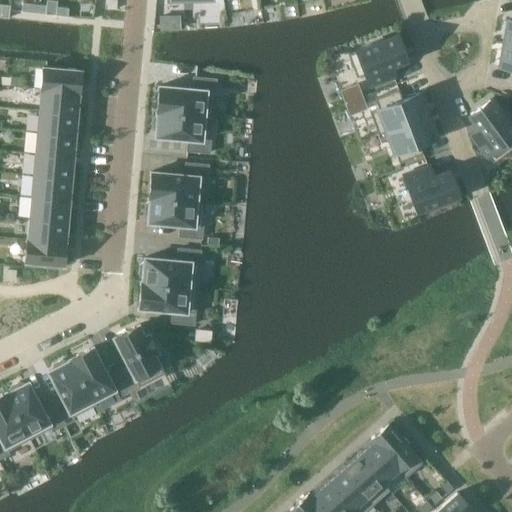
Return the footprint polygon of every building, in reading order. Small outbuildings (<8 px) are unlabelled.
[(22,3),(21,11),(33,12),(34,4),(22,3)] [(34,4),(33,12),(45,14),(46,6),(34,4)] [(56,7),(55,15),(67,16),(68,8),(56,7)] [(371,46),(348,55),(356,77),(365,74),(369,84),(394,74),(390,64),(406,58),(397,36),(383,41),(382,38),(370,43),(371,46)] [(511,44),(504,43),(500,66),(511,68),(511,44)] [(43,66),(41,89),(79,92),(81,70),(43,66)] [(215,91),(216,79),(193,77),(192,89),(159,86),(156,111),(209,116),(211,91),(215,91)] [(41,89),(39,110),(77,114),(79,92),(41,89)] [(378,108),(369,112),(378,134),(427,115),(419,93),(402,99),(398,89),(374,98),(378,108)] [(489,99),(470,114),(480,127),(471,134),(493,163),(511,148),(511,129),(506,122),(509,120),(501,110),(498,112),(489,99)] [(39,110),(37,132),(75,135),(77,114),(39,110)] [(210,141),(202,140),(204,116),(209,117),(209,116),(156,111),(156,112),(158,112),(157,114),(153,118),(152,128),(156,132),(155,136),(188,139),(187,151),(209,153),(210,141)] [(427,115),(378,134),(387,131),(395,152),(399,162),(423,153),(419,143),(436,137),(427,115)] [(37,132),(35,153),(73,157),(75,135),(37,132)] [(35,153),(33,175),(71,178),(73,157),(35,153)] [(201,200),(196,200),(198,176),(207,177),(208,165),(185,163),(184,175),(151,171),(149,197),(201,201),(201,200)] [(429,167),(404,177),(417,209),(431,204),(432,207),(444,202),(443,199),(457,194),(449,171),(433,177),(429,167)] [(33,175),(31,196),(69,200),(71,178),(33,175)] [(31,196),(29,218),(67,221),(69,200),(31,196)] [(180,225),(179,237),(201,239),(203,227),(199,226),(201,201),(149,197),(148,198),(150,198),(150,200),(145,204),(144,214),(148,218),(148,222),(180,225)] [(29,218),(27,240),(65,243),(67,221),(29,218)] [(27,240),(25,262),(63,266),(65,243),(27,240)] [(139,275),(142,279),(142,281),(141,281),(141,283),(197,288),(200,250),(178,248),(176,260),(144,257),(144,261),(140,265),(139,275)] [(141,283),(139,308),(172,311),(171,323),(193,325),(197,288),(141,283)] [(128,366),(118,371),(129,391),(163,373),(153,354),(158,351),(149,334),(144,336),(138,324),(114,337),(128,366)] [(94,405),(95,404),(93,400),(114,389),(118,397),(129,391),(118,371),(108,377),(92,347),(70,358),(94,405)] [(63,400),(53,405),(63,425),(74,420),(72,416),(94,405),(70,358),(69,359),(70,360),(67,361),(62,359),(53,364),(52,369),(48,371),(63,400)] [(10,386),(9,392),(6,393),(6,392),(5,392),(29,439),(51,427),(53,431),(63,425),(53,405),(43,411),(28,382),(24,384),(19,382),(10,386)] [(0,458),(11,453),(9,449),(29,439),(5,392),(0,394),(0,458)] [(405,476),(422,462),(407,445),(412,441),(404,431),(399,436),(388,423),(371,438),(405,476)] [(398,470),(404,477),(405,476),(371,438),(370,439),(373,442),(357,455),(389,491),(390,490),(383,483),(398,470)] [(341,469),(373,505),(389,491),(357,455),(341,469)] [(325,484),(350,511),(364,511),(373,505),(341,469),(325,484)] [(445,479),(438,484),(446,493),(453,487),(445,479)] [(309,497),(307,494),(306,495),(321,511),(350,511),(325,484),(309,497)] [(434,511),(468,511),(472,509),(457,492),(434,511)] [(321,511),(306,495),(290,509),(292,511),(321,511)] [(425,511),(432,506),(426,500),(417,508),(419,511),(425,511)]
